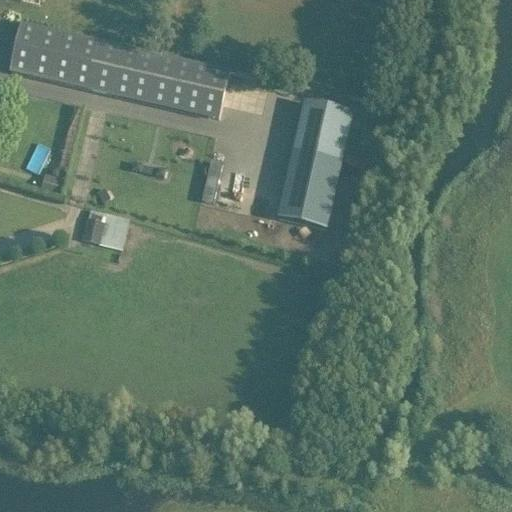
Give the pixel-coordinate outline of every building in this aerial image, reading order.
[(22,28),(11,75),(219,122),(229,75),(22,28)] [(293,158),(279,222),(325,233),(340,169),(352,117),(305,106),(293,158)] [(135,166),(133,173),(140,175),(142,168),(135,166)] [(158,172),(156,179),(164,181),(166,173),(158,172)] [(65,183),(46,177),(42,192),(61,197),(65,183)] [(104,192),(97,196),(104,206),(110,202),(104,192)] [(99,246),(103,224),(87,221),(83,243),(99,246)]
